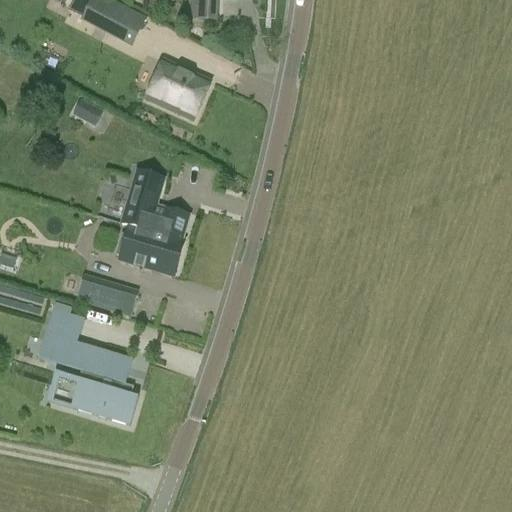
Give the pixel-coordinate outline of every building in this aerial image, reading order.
[(107,32),(119,7),(105,0),(90,0),(81,18),(107,32)] [(189,0),(188,22),(216,23),(217,0),(189,0)] [(210,86),(162,65),(146,101),(194,122),(210,86)] [(80,103),(74,115),(96,126),(102,115),(80,103)] [(190,219),(157,210),(165,183),(138,175),(123,227),(131,230),(182,244),(190,219)] [(182,244),(131,230),(121,264),(174,280),(185,245),(182,244)] [(138,293),(105,284),(98,311),(131,320),(138,293)] [(81,374),(79,383),(71,411),(130,428),(138,400),(131,398),(134,390),(125,387),(132,362),(77,346),(46,336),(38,361),(81,374)]
